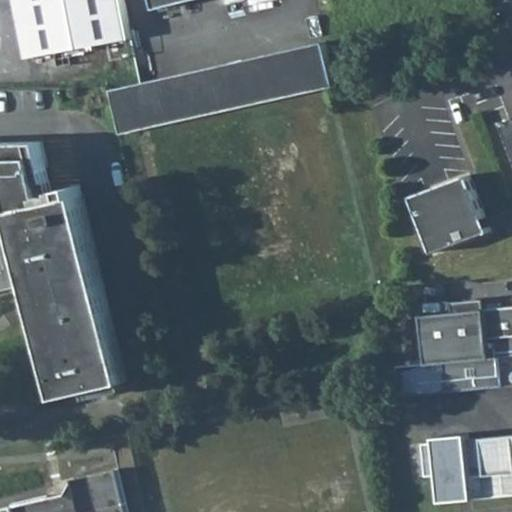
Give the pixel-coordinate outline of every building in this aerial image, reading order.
[(17,0),(28,57),(132,37),(124,0),(17,0)] [(154,0),(156,8),(189,0),(154,0)] [(336,86),(330,61),(326,42),(141,83),(114,89),(123,133),(332,86),(336,86)] [(511,119),(509,125),(499,121),(511,155),(511,119)] [(42,141),(0,142),(0,177),(0,178),(9,176),(15,203),(46,196),(40,169),(48,167),(42,141)] [(40,169),(46,196),(54,194),(48,167),(40,169)] [(435,252),(492,231),(471,174),(414,195),(435,252)] [(9,176),(0,178),(7,205),(15,203),(9,176)] [(60,396),(126,381),(83,194),(17,210),(19,220),(11,222),(9,212),(0,213),(0,290),(26,285),(25,280),(33,278),(60,396)] [(9,212),(11,222),(19,220),(17,210),(9,212)] [(485,298),(454,301),(455,310),(486,307),(485,298)] [(511,304),(486,307),(455,310),(423,313),(427,363),(444,361),(446,392),(503,386),(501,356),(511,355),(511,304)] [(442,501),(511,494),(511,434),(469,438),(468,433),(435,436),(436,441),(424,443),(427,476),(439,474),(442,501)] [(129,511),(120,468),(75,478),(77,490),(65,493),(65,492),(14,503),(14,505),(0,508),(0,511),(129,511)] [(75,478),(65,493),(77,490),(75,478)]
